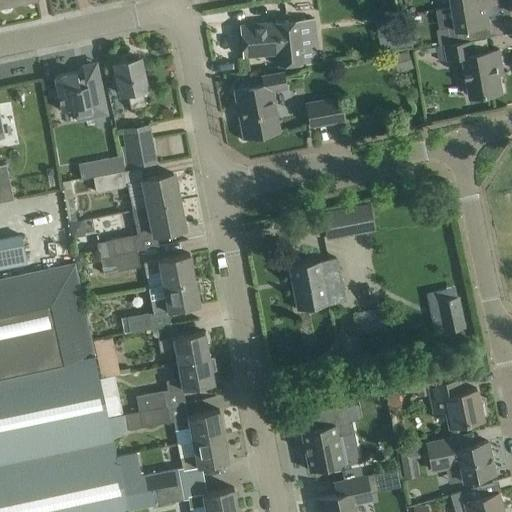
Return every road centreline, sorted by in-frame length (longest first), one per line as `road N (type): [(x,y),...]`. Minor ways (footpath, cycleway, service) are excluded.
road 1 (residential): [(279,511),(216,182)]
road 2 (residential): [(216,182),(456,143)]
road 3 (residential): [(498,330),(456,143)]
road 4 (residential): [(0,44),(180,7)]
road 5 (residential): [(216,182),(180,7)]
